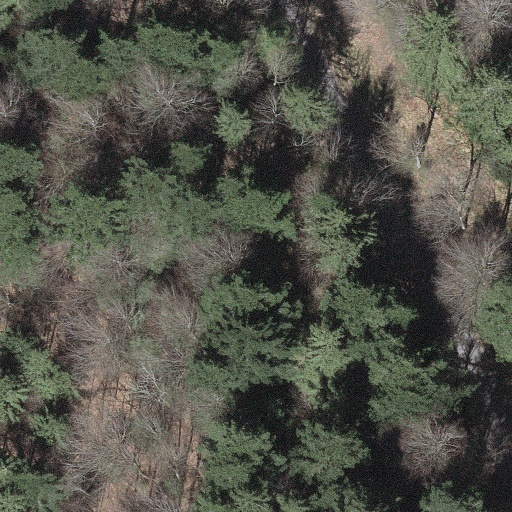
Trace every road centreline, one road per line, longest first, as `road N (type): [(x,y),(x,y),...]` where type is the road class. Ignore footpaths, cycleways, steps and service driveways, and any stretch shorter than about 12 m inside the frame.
road 1 (track): [(511,393),(295,0)]
road 2 (track): [(511,235),(414,73),(317,0)]
